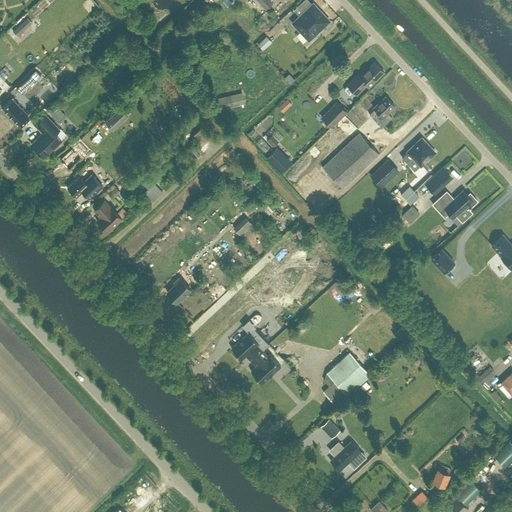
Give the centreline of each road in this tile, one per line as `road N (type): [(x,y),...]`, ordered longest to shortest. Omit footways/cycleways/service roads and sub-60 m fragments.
road 1 (unclassified): [(330,511),(0,163)]
road 2 (unclassified): [(208,511),(0,290)]
road 3 (unclassified): [(511,181),(340,0)]
